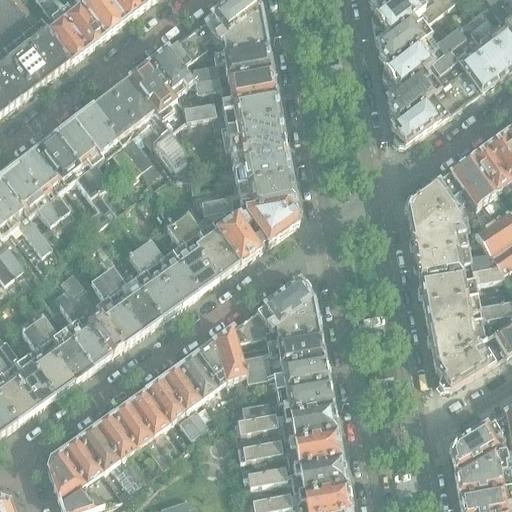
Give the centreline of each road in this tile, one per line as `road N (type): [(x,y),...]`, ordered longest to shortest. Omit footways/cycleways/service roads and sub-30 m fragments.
road 1 (residential): [(329,235),(12,459)]
road 2 (residential): [(329,235),(379,511)]
road 3 (residential): [(200,0),(0,154)]
road 4 (residential): [(416,444),(375,203)]
road 5 (residential): [(285,0),(329,235)]
road 6 (residential): [(375,203),(337,0)]
road 7 (residential): [(511,104),(375,203)]
